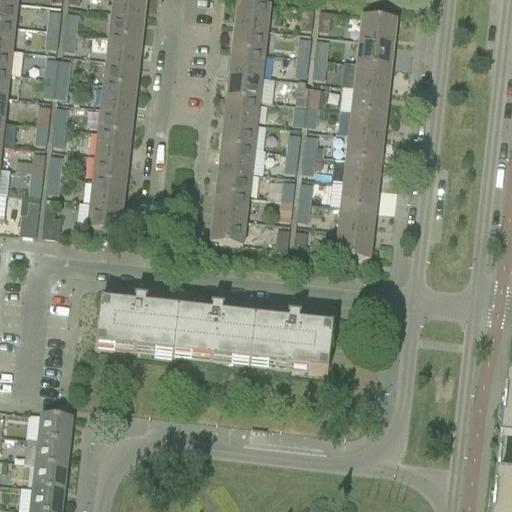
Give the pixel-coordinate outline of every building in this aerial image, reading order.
[(0,0),(0,6),(16,8),(16,0),(0,0)] [(49,0),(49,7),(60,9),(61,0),(49,0)] [(67,0),(66,9),(78,11),(78,0),(67,0)] [(111,0),(110,19),(142,22),(144,0),(111,0)] [(0,6),(0,31),(13,33),(16,8),(0,6)] [(236,8),(233,32),(266,36),(268,11),(236,8)] [(312,17),(301,15),(299,35),(310,36),(312,17)] [(48,17),(46,36),(57,38),(59,19),(48,17)] [(329,18),(319,17),(316,37),(327,38),(329,18)] [(65,19),(63,38),(74,39),(77,21),(65,19)] [(110,19),(107,43),(140,46),(142,22),(110,19)] [(360,22),(358,46),(392,50),(394,26),(360,22)] [(0,31),(0,54),(11,56),(13,33),(0,31)] [(233,32),(231,56),(263,60),(266,36),(233,32)] [(46,36),(44,55),(55,56),(57,38),(46,36)] [(63,38),(61,57),(72,58),(74,39),(63,38)] [(107,43),(105,66),(137,69),(140,46),(107,43)] [(297,44),(295,63),(307,65),(309,46),(297,44)] [(358,46),(355,70),(389,74),(392,50),(358,46)] [(314,47),(313,65),(324,67),(326,48),(314,47)] [(0,54),(0,79),(8,80),(11,56),(0,54)] [(231,56),(228,80),(260,84),(263,60),(231,56)] [(307,65),(295,63),(293,83),(305,84),(307,65)] [(324,67),(313,65),(311,84),(323,85),(324,67)] [(46,66),(44,85),(55,86),(57,67),(54,67),(46,66)] [(105,66),(102,91),(134,94),(137,69),(105,66)] [(57,67),(55,86),(65,87),(67,68),(60,67),(57,67)] [(355,70),(352,94),(386,98),(389,74),(355,70)] [(228,80),(225,104),(257,108),(260,84),(228,80)] [(44,85),(42,103),(50,104),(53,105),(55,86),(44,85)] [(55,86),(53,105),(56,105),(63,106),(65,87),(55,86)] [(102,91),(99,115),(132,118),(134,94),(102,91)] [(341,93),(338,117),(350,118),(384,122),(386,98),(352,94),(341,93)] [(294,94),(292,112),(304,113),(306,95),(294,94)] [(307,95),(305,113),(317,114),(319,96),(307,95)] [(225,104),(222,128),(255,131),(257,108),(225,104)] [(37,112),(35,131),(46,133),(48,113),(37,112)] [(292,112),(290,132),(302,133),(304,113),(292,112)] [(305,113),(303,133),(315,134),(317,114),(305,113)] [(55,114),(52,133),(64,135),(66,115),(55,114)] [(99,115),(97,138),(129,142),(132,118),(99,115)] [(338,117),(336,141),(347,142),(381,146),(384,122),(350,118),(338,117)] [(222,128),(220,152),(252,155),(262,156),(264,133),(255,131),(222,128)] [(35,131),(33,151),(44,152),(46,133),(35,131)] [(52,133),(50,153),(62,154),(64,135),(52,133)] [(97,138),(94,162),(126,165),(129,142),(97,138)] [(287,140),(284,159),(296,160),(298,141),(287,140)] [(303,142),(302,161),(313,162),(315,143),(303,142)] [(347,142),(344,166),(378,170),(381,146),(347,142)] [(220,152),(217,175),(249,179),(252,155),(220,152)] [(296,160),(284,159),(282,178),(294,180),(296,160)] [(32,160),(30,179),(41,180),(43,161),(32,160)] [(313,162),(302,161),(300,180),(312,181),(313,162)] [(49,162),(47,181),(59,182),(61,163),(49,162)] [(94,162),(91,186),(124,190),(126,165),(94,162)] [(344,166),(342,190),(376,193),(378,170),(344,166)] [(0,199),(6,201),(9,177),(0,175),(0,199)] [(217,175),(214,199),(247,203),(249,179),(217,175)] [(30,179),(28,198),(39,200),(41,180),(30,179)] [(47,181),(45,200),(56,201),(59,182),(47,181)] [(91,186),(89,209),(121,213),(124,190),(91,186)] [(281,188),(279,207),(291,208),(293,189),(281,188)] [(298,190),(296,209),(308,210),(310,191),(298,190)] [(342,190),(339,213),(373,217),(376,193),(342,190)] [(214,199),(212,223),(244,227),(247,203),(214,199)] [(291,208),(279,207),(277,226),(288,228),(291,208)] [(20,221),(18,242),(34,244),(38,210),(27,208),(26,222),(20,221)] [(78,208),(75,233),(86,234),(118,238),(121,213),(89,209),(89,210),(78,208)] [(308,210),(296,209),(295,228),(306,229),(308,210)] [(44,210),(40,245),(57,247),(59,226),(53,225),(54,211),(44,210)] [(339,213),(336,237),(370,241),(373,217),(339,213)] [(212,223),(209,248),(223,249),(241,251),(244,227),(212,223)] [(275,255),(285,256),(287,237),(277,235),(275,255)] [(370,241),(336,237),(333,262),(368,266),(370,241)] [(291,257),(302,258),(304,239),(294,238),(291,257)] [(209,321),(191,319),(173,317),(173,322),(160,321),(160,315),(143,314),(144,308),(145,308),(145,307),(132,305),(132,307),(133,307),(133,312),(114,310),(103,309),(99,308),(93,355),(135,359),(135,353),(153,355),(153,361),(288,376),(289,370),(307,372),(306,378),(326,380),(331,334),(327,334),(326,339),(313,338),(314,333),(297,331),(298,325),(299,324),(286,322),(286,324),(287,324),(286,330),(250,326),(249,331),(236,329),(237,324),(220,322),(221,316),(222,316),(222,315),(209,314),(209,315),(210,315),(209,321)] [(497,465),(493,497),(499,497),(498,507),(492,507),(491,511),(511,511),(511,391),(504,397),(503,410),(502,410),(501,413),(503,413),(501,423),(507,424),(506,432),(499,431),(499,434),(500,434),(498,454),(504,455),(503,465),(497,465)] [(40,422),(37,446),(67,450),(70,425),(40,422)] [(25,445),(23,469),(35,470),(64,474),(67,450),(37,446),(25,445)] [(35,470),(32,494),(62,498),(64,474),(35,470)] [(32,494),(29,511),(59,511),(62,498),(32,494)]
